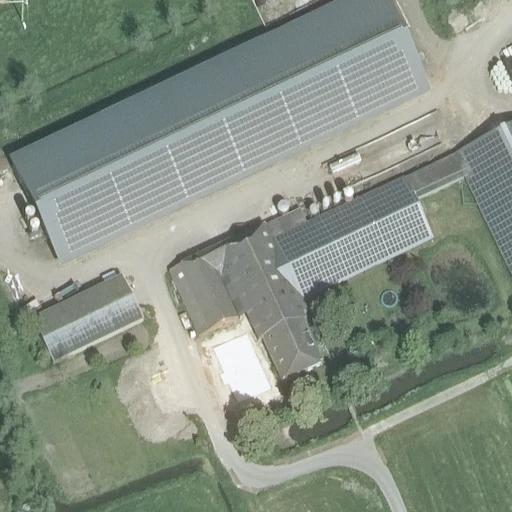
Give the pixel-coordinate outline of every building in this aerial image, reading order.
[(384,0),(353,0),(9,163),(60,271),(430,96),(384,0)] [(258,0),(267,23),(288,15),(282,1),(285,0),(292,0),(293,2),(298,0),(258,0)] [(511,278),(511,128),(457,156),(404,180),(306,227),(299,212),(264,228),(263,228),(179,268),(178,268),(167,273),(197,338),(235,320),(218,280),(221,279),(251,348),(261,341),(281,385),(320,366),(301,323),(305,322),(303,317),(307,316),(301,302),(429,241),(414,202),(465,178),(511,278)] [(120,279),(30,322),(52,367),(142,323),(120,279)] [(237,406),(270,390),(244,335),(210,351),(222,375),(218,378),(223,388),(227,386),(237,406)]
